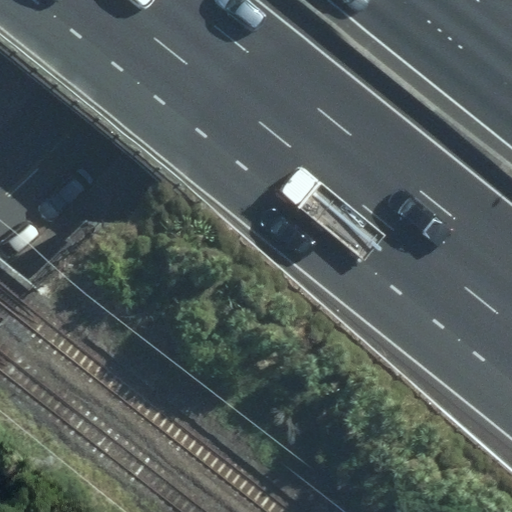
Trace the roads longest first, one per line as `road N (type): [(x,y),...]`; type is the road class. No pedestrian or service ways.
road 1 (motorway): [(511,263),(185,0)]
road 2 (residential): [(244,0),(147,61),(0,194)]
road 3 (motorway): [(400,0),(511,90)]
